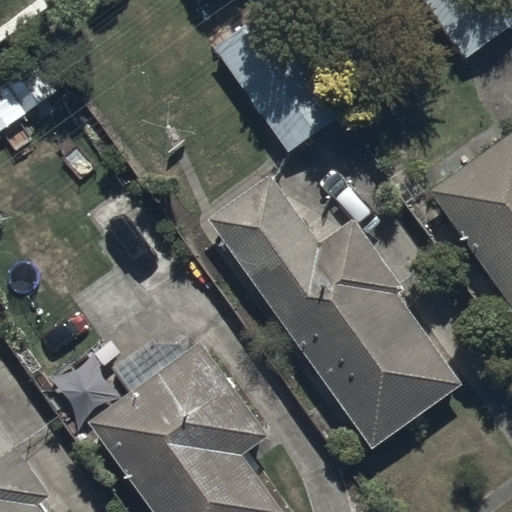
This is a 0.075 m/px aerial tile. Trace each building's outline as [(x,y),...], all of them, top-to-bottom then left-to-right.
[(511,25),(511,1),(511,0),(428,0),(471,57),(511,25)] [(271,4),(215,44),(291,150),(347,109),(271,4)] [(511,130),(433,185),(511,298),(511,130)] [(271,168),(211,213),(295,326),(276,340),(343,431),(359,419),(377,443),(465,378),(400,290),(409,283),(358,214),(324,239),(271,168)] [(131,171),(83,205),(147,295),(194,262),(191,257),(201,251),(145,172),(136,178),(131,171)] [(207,335),(94,417),(163,511),(285,511),(290,508),(246,448),(275,428),(207,335)] [(0,409),(0,511),(53,511),(45,499),(57,490),(0,409)]
